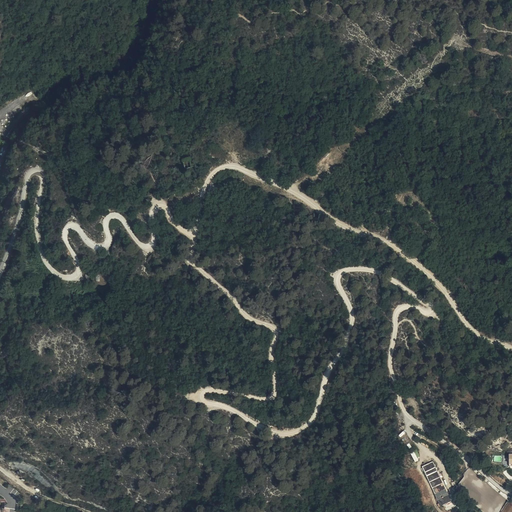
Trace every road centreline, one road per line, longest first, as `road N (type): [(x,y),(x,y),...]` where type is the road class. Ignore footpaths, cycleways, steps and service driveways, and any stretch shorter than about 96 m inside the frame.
road 1 (track): [(192,234),(200,271),(277,336),(273,397),(198,400),(273,434),(289,436),(311,423),(353,319),(337,276),(373,272),(438,314),(404,307),(394,315),(388,353),(403,407),(511,495)]
road 2 (track): [(0,268),(27,175),(36,170),(40,249),(63,277),(78,268),(65,240),(70,225),(104,247),(105,219),(115,215),(145,247),(154,241),(152,213),(165,206),(192,234)]
road 3 (track): [(511,348),(468,327),(436,281),(396,246),(238,168),(211,175),(192,234)]
